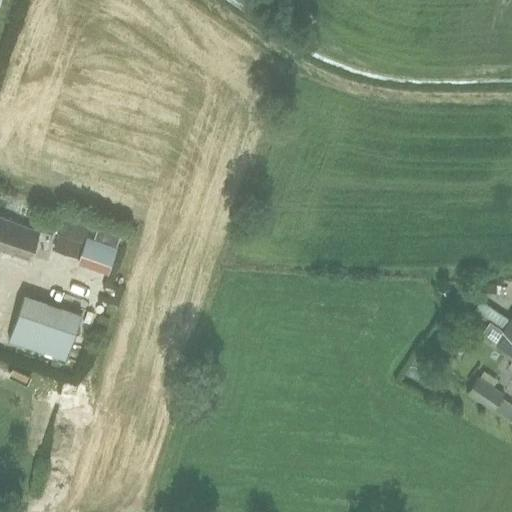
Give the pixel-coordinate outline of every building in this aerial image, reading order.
[(0,246),(30,257),(39,230),(0,216),(0,246)] [(82,217),(75,256),(108,262),(113,237),(90,232),(92,219),(82,217)] [(66,358),(82,312),(25,292),(9,338),(66,358)] [(511,317),(511,319),(482,300),(475,308),(505,328),(504,329),(506,331),(496,344),(511,354),(511,359),(509,364),(511,366),(511,317)] [(499,380),(485,369),(481,375),(479,374),(467,391),(494,410),(505,392),(495,385),(499,380)]
